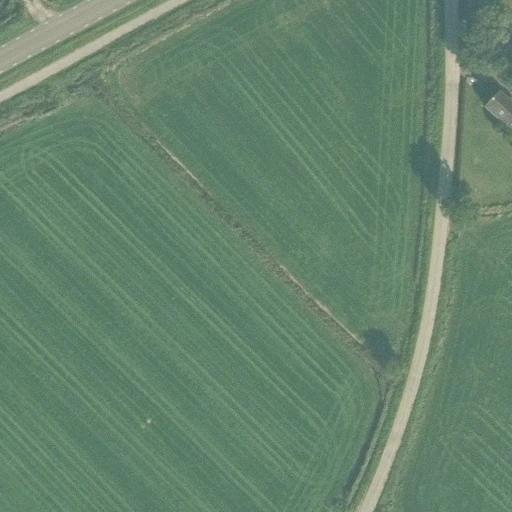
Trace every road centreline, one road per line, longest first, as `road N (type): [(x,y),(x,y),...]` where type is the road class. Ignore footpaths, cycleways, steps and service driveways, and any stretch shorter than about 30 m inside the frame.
road 1 (unclassified): [(365,511),(395,440),(428,308),(444,198),(451,0)]
road 2 (tertiary): [(0,61),(113,0)]
